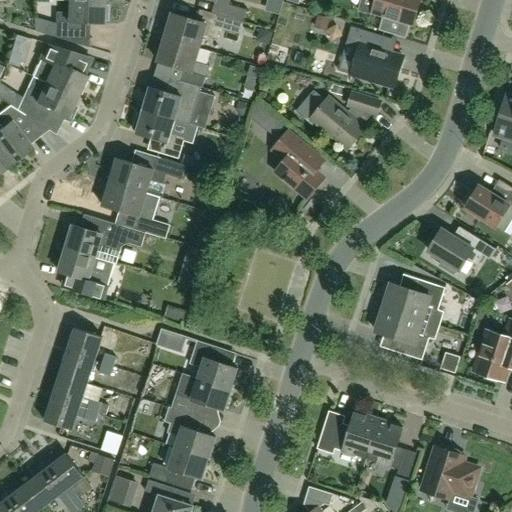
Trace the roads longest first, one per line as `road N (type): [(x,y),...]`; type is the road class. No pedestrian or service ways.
road 1 (residential): [(300,362),(337,267),(447,160),(481,42)]
road 2 (residential): [(13,276),(39,188),(102,124),(140,0)]
road 3 (residential): [(511,433),(300,362)]
road 4 (residential): [(0,443),(42,322),(42,303),(13,276)]
road 5 (residential): [(254,511),(300,362)]
